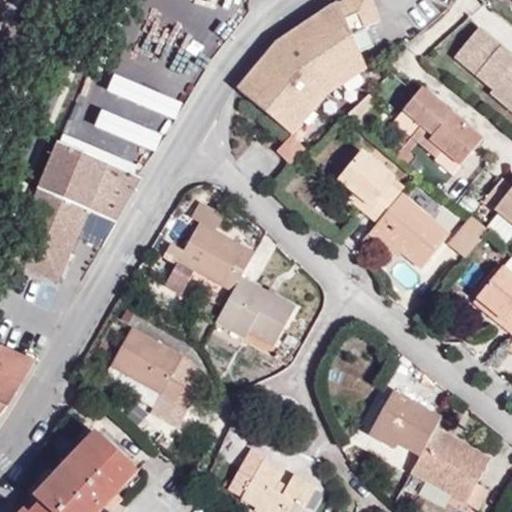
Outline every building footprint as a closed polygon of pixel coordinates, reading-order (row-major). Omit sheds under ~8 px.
[(361,32),(378,25),(369,0),(356,0),(351,2),(361,32)] [(511,0),(505,0),(503,4),(511,11),(511,0)] [(274,49),(237,91),(286,132),(320,98),(365,71),(333,10),(274,49)] [(453,59),(491,91),(488,94),(511,114),(511,70),(511,69),(511,57),(480,30),(453,59)] [(115,69),(107,87),(177,117),(185,99),(115,69)] [(455,118),(423,92),(404,115),(423,131),(415,140),(427,150),(455,118)] [(102,107),(95,124),(156,150),(163,133),(102,107)] [(354,111),(346,118),(353,124),(360,116),(354,111)] [(423,131),(404,115),(396,124),(415,140),(423,131)] [(461,164),(481,141),(455,118),(427,150),(440,161),(447,153),(461,164)] [(62,131),(56,143),(134,176),(139,163),(62,131)] [(303,155),(290,139),(275,151),(288,167),(303,155)] [(115,228),(129,207),(145,181),(134,176),(56,143),(5,262),(60,286),(89,218),(115,228)] [(398,160),(405,152),(396,144),(389,152),(398,160)] [(390,183),(396,176),(362,147),(337,177),(351,189),(368,205),(363,212),(374,223),(401,193),(390,183)] [(461,164),(447,153),(440,161),(454,173),(461,164)] [(451,205),(468,186),(453,173),(436,192),(451,205)] [(511,184),(508,190),(498,181),(481,200),(497,214),(511,227),(511,184)] [(368,205),(351,189),(345,196),(363,212),(368,205)] [(444,230),(401,193),(374,223),(366,231),(377,241),(383,234),(399,249),(416,263),(444,230)] [(223,221),(198,205),(188,222),(197,227),(213,237),(223,221)] [(502,245),(511,234),(511,227),(497,214),(484,229),(502,245)] [(236,281),(249,259),(213,237),(197,227),(182,252),(174,264),(227,295),(236,281)] [(399,249),(383,234),(377,241),(394,255),(399,249)] [(174,264),(182,252),(165,242),(156,258),(172,268),(174,264)] [(511,272),(499,261),(474,289),(500,312),(494,320),(511,334),(511,332),(511,272)] [(267,349),(289,312),(236,281),(227,295),(223,303),(214,318),(244,335),(267,349)] [(500,312),(474,289),(468,296),(494,320),(500,312)] [(244,335),(214,318),(208,327),(238,345),(244,335)] [(201,380),(192,376),(199,369),(190,359),(130,326),(109,363),(159,391),(149,409),(176,424),(201,380)] [(511,332),(511,334),(502,344),(511,352),(511,332)] [(0,409),(33,360),(0,346),(0,409)] [(430,430),(436,418),(388,390),(367,426),(366,428),(415,457),(430,430)] [(385,452),(391,443),(366,428),(360,437),(385,452)] [(100,511),(138,474),(91,429),(87,434),(95,442),(32,507),(37,511),(100,511)] [(472,486),(485,463),(430,430),(415,457),(405,476),(465,511),(472,511),(484,493),(472,486)] [(32,507),(95,442),(87,434),(25,500),(32,507)] [(277,481),(256,470),(259,464),(262,461),(246,452),(221,499),(246,511),(298,511),(293,509),(305,486),(289,478),(284,488),(278,499),(270,495),(276,483),(277,481)] [(280,475),(259,464),(256,470),(277,481),(280,475)] [(278,499),(284,488),(276,483),(270,495),(278,499)] [(298,511),(301,511),(313,490),(305,486),(293,509),(298,511)]
